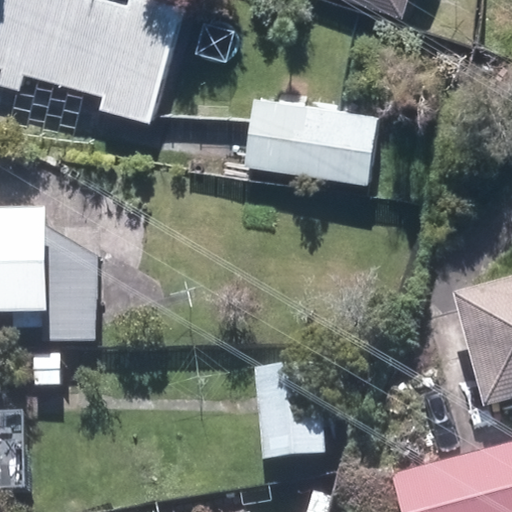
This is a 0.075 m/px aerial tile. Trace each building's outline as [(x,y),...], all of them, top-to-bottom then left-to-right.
[(0,0),(0,61),(111,93),(109,101),(160,116),(191,8),(161,0),(138,0),(137,6),(116,0),(0,0)] [(371,0),(408,11),(411,0),(371,0)] [(259,100),(251,161),(372,176),(380,116),(259,100)] [(0,212),(0,314),(53,314),(51,212),(0,212)] [(511,282),(461,297),(490,406),(511,400),(511,282)] [(322,365),(261,371),(268,457),(329,452),(322,365)] [(511,511),(511,445),(398,476),(408,511),(511,511)]
